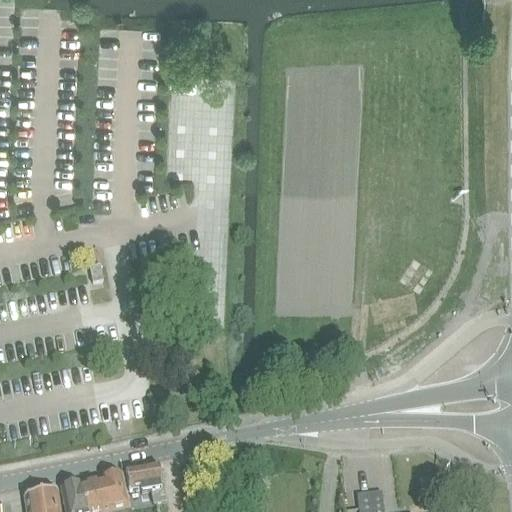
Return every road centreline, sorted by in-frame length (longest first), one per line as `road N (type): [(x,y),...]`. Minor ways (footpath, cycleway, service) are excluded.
road 1 (tertiary): [(0,483),(327,420)]
road 2 (tertiary): [(511,378),(327,420)]
road 3 (tertiary): [(327,420),(511,425)]
